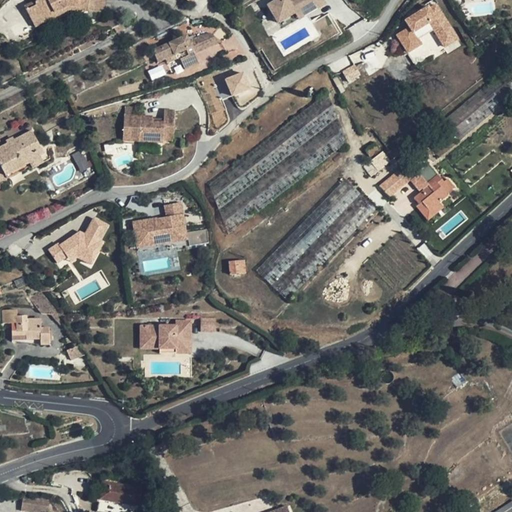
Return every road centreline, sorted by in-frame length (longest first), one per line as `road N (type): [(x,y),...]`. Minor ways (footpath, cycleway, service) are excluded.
road 1 (residential): [(0,243),(84,200),(193,166),(275,87),(362,40),(395,0)]
road 2 (unclassified): [(511,200),(371,335),(116,431)]
road 3 (tertiary): [(116,431),(102,410),(0,396)]
road 4 (tertiary): [(0,473),(103,444),(116,431)]
